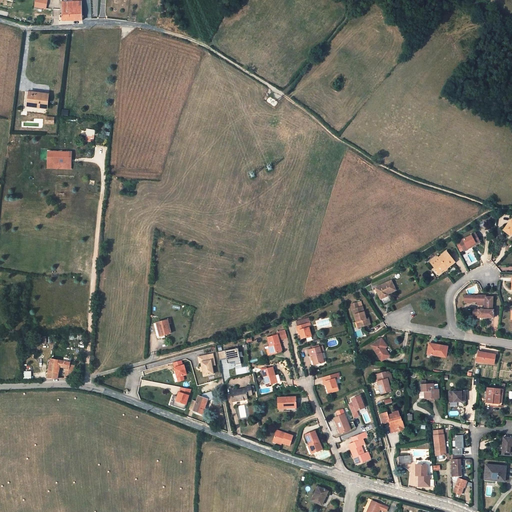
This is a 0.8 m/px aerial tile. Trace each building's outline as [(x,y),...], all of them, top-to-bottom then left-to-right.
[(82,1),(74,1),(68,2),(67,0),(60,0),(61,10),(82,9),(82,1)] [(83,20),(82,9),(61,10),(61,21),(83,20)] [(47,109),(48,94),(29,92),(27,107),(47,109)] [(94,143),(95,130),(86,129),(84,142),(94,143)] [(65,174),(65,170),(65,169),(65,165),(65,160),(65,157),(61,157),(61,160),(55,160),(55,165),(51,165),(50,170),(50,179),(50,183),(54,183),(54,178),(55,174),(65,174)] [(511,220),(503,230),(510,235),(511,232),(511,220)] [(480,243),(475,234),(459,241),(463,250),(471,246),(471,247),(480,243)] [(455,263),(446,252),(438,258),(431,264),(439,273),(444,269),(446,268),(447,269),(455,263)] [(375,289),(381,299),(385,297),(385,295),(388,294),(395,290),(391,281),(375,289)] [(477,304),(485,305),(484,310),(473,310),(473,316),(478,316),(478,317),(493,318),(494,310),(492,310),(493,297),(486,297),(486,296),(477,295),(477,296),(477,302),(477,304)] [(362,307),(353,310),(356,322),(359,321),(360,327),(370,324),(368,318),(367,319),(366,319),(364,312),(362,307)] [(166,320),(155,323),(158,336),(169,333),(166,320)] [(302,339),(312,336),(309,327),(307,328),(306,324),(297,327),(298,330),(299,330),(301,334),(302,339)] [(282,352),(279,341),(288,338),(285,330),(277,333),(277,335),(268,338),(270,346),(273,355),(282,352)] [(69,336),(68,347),(78,347),(79,336),(69,336)] [(382,339),(372,346),(382,361),(389,356),(385,348),(383,346),(385,344),(382,339)] [(428,354),(446,357),(447,347),(438,345),(438,346),(429,345),(428,354)] [(308,350),(310,356),(312,356),(313,360),(315,366),(324,363),(321,353),(321,351),(324,350),(322,346),(308,350)] [(242,365),(239,348),(218,352),(220,360),(227,359),(228,363),(235,362),(235,363),(236,366),(242,365)] [(475,350),(474,358),(477,359),(478,353),(483,354),(483,353),(484,351),(475,350)] [(495,355),(483,353),(483,354),(478,353),(477,359),(477,362),(494,364),(495,355)] [(200,363),(202,362),(203,367),(204,370),(205,376),(214,373),(212,365),(211,360),(214,359),(213,354),(199,357),(200,363)] [(49,359),(46,380),(55,379),(56,366),(63,367),(63,379),(70,378),(71,368),(71,364),(70,364),(70,362),(68,362),(68,361),(49,359)] [(182,365),(181,360),(174,362),(175,367),(174,368),(178,382),(184,380),(182,376),(186,374),(183,365),(182,365)] [(273,367),(262,370),(267,386),(281,382),(279,374),(276,375),(273,367)] [(32,380),(32,371),(23,371),(23,380),(32,380)] [(379,386),(381,394),(391,391),(388,382),(392,381),(390,373),(389,372),(388,371),(387,371),(375,375),(377,382),(379,381),(380,385),(379,386)] [(337,388),(335,379),(340,378),(339,373),(332,375),(322,378),(324,382),(325,381),(326,385),(328,390),(337,388)] [(215,389),(213,382),(197,386),(199,394),(215,389)] [(425,399),(434,399),(439,399),(439,389),(433,390),(433,384),(426,384),(421,384),(421,392),(424,392),(425,399)] [(245,389),(230,392),(233,402),(248,400),(247,396),(252,395),(251,386),(245,387),(245,389)] [(175,401),(173,406),(184,410),(191,390),(181,388),(179,393),(176,401),(175,401)] [(501,389),(487,388),(485,403),(499,404),(501,389)] [(503,389),(501,389),(499,404),(485,403),(485,406),(501,407),(503,389)] [(465,392),(450,392),(450,402),(465,402),(465,392)] [(354,402),(349,404),(354,418),(360,416),(358,410),(366,407),(361,394),(352,397),(354,402)] [(203,414),(208,399),(199,396),(196,403),(193,401),(190,409),(197,412),(197,413),(202,415),(202,414),(203,414)] [(296,397),(277,398),(278,409),(283,408),(288,408),(288,407),(296,407),(296,397)] [(392,413),(387,415),(386,412),(380,414),(383,423),(389,422),(390,425),(389,426),(391,432),(395,431),(394,429),(398,428),(399,430),(402,429),(403,426),(402,421),(401,421),(400,417),(398,410),(392,412),(392,413)] [(336,418),(334,419),(340,434),(351,430),(345,414),(344,415),(336,418)] [(294,436),(277,430),(273,440),(282,443),(290,446),(294,436)] [(437,455),(446,454),(443,435),(442,435),(442,430),(434,431),(435,436),(434,436),(437,455)] [(322,449),(314,432),(306,435),(310,445),(314,453),(322,449)] [(350,443),(353,449),(351,450),(354,457),(356,457),(359,464),(367,461),(364,453),(361,446),(365,444),(363,439),(367,437),(365,432),(353,437),(355,442),(350,443)] [(464,440),(464,434),(455,435),(455,440),(452,440),(452,447),(453,454),(463,454),(463,447),(468,447),(468,440),(464,440)] [(511,450),(511,438),(504,437),(502,454),(511,455),(511,450)] [(401,464),(415,463),(414,455),(402,456),(402,459),(399,460),(399,464),(401,464)] [(461,475),(460,460),(454,460),(451,460),(452,476),(460,479),(459,476),(461,475)] [(419,486),(430,486),(433,486),(433,480),(433,475),(430,475),(430,476),(427,476),(427,475),(427,474),(427,469),(427,465),(416,465),(416,474),(420,474),(420,475),(420,476),(419,476),(419,486)] [(505,466),(486,465),(485,479),(504,481),(505,466)] [(453,491),(461,494),(465,481),(460,479),(452,476),(453,491)] [(327,490),(318,487),(312,501),(322,505),(324,500),(323,500),(327,490)] [(387,508),(372,501),(367,511),(378,511),(380,509),(386,511),(387,508)]
